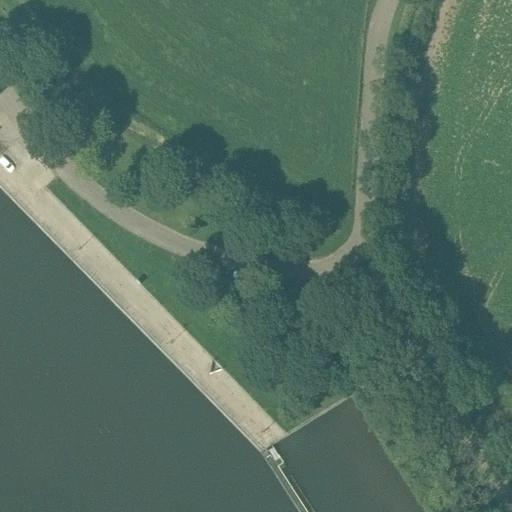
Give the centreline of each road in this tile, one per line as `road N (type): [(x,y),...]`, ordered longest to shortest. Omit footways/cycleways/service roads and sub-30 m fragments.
road 1 (unclassified): [(360,270),(231,259),(158,232),(72,169),(0,84)]
road 2 (unclassified): [(360,270),(506,511)]
road 3 (unclassified): [(384,0),(360,270)]
